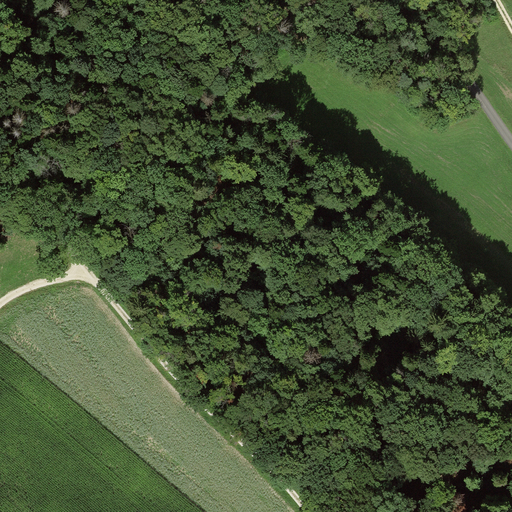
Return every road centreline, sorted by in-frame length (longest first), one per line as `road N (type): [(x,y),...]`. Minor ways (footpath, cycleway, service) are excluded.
road 1 (track): [(304,511),(81,271),(0,304)]
road 2 (unclassified): [(398,0),(430,29),(511,145)]
